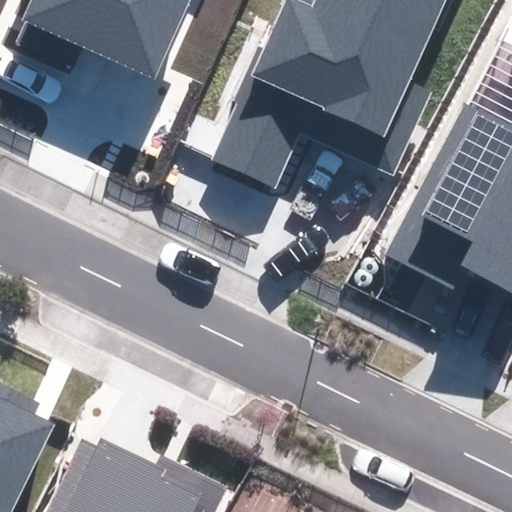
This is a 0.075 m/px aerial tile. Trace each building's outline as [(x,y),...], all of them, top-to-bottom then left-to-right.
[(22,0),(3,42),(69,72),(81,45),(151,77),(186,0),(22,0)] [(289,0),(217,161),(275,187),(301,131),(393,173),(429,94),(406,83),(443,0),(289,0)] [(511,127),(465,102),(388,247),(505,309),(511,296),(511,127)] [(0,511),(8,511),(52,424),(34,415),(38,405),(0,386),(0,511)] [(159,466),(102,438),(97,448),(83,442),(48,511),(214,511),(227,488),(164,457),(159,466)]
